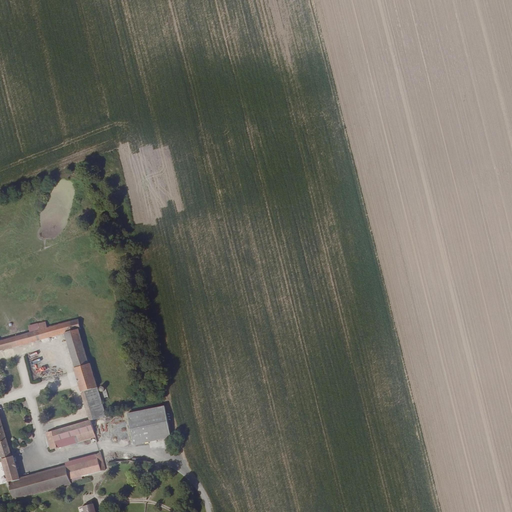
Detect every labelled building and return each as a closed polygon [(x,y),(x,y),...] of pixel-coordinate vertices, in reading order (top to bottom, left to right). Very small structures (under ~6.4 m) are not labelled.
[(67,323),(65,316),(33,325),(35,331),(67,323)] [(0,354),(67,334),(76,366),(73,367),(82,400),(90,398),(88,389),(92,388),(93,391),(99,390),(91,363),(89,364),(80,329),(82,329),(79,319),(67,323),(35,331),(6,339),(1,340),(0,336),(0,335),(0,354)] [(106,417),(100,395),(95,396),(100,419),(106,417)] [(164,406),(127,413),(132,445),(170,439),(164,406)] [(2,419),(6,418),(4,412),(0,412),(0,448),(3,458),(12,455),(2,419)] [(91,433),(88,422),(54,431),(57,442),(91,433)] [(59,448),(57,442),(54,431),(47,433),(52,450),(59,448)] [(59,448),(93,439),(91,433),(57,442),(59,448)] [(94,454),(99,475),(107,473),(104,464),(109,463),(107,458),(102,459),(101,452),(94,454)] [(66,466),(71,483),(99,475),(94,454),(65,462),(66,466)] [(12,455),(3,458),(14,497),(71,483),(66,466),(21,477),(14,455),(12,455)]
